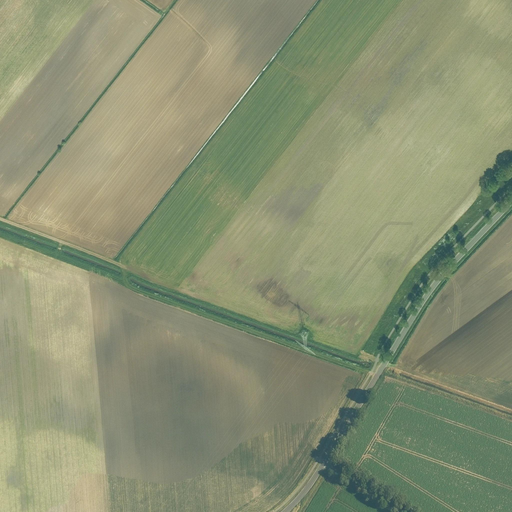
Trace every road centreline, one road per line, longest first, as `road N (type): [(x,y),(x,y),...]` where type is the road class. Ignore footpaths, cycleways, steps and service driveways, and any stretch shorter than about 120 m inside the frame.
road 1 (secondary): [(323,463),(437,281),(511,201)]
road 2 (track): [(0,218),(116,263)]
